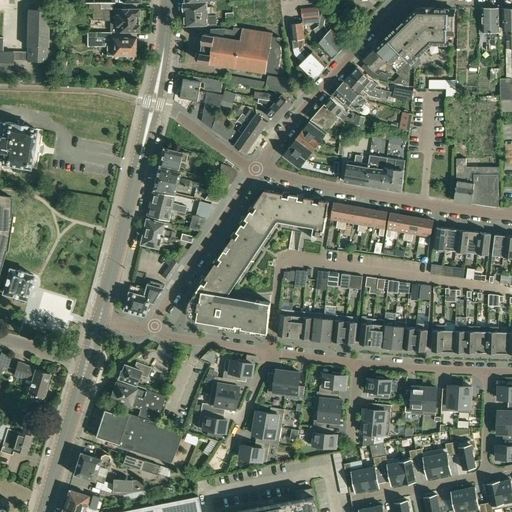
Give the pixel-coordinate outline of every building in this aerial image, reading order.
[(207,8),(207,1),(184,2),(185,25),(216,25),(215,16),(210,17),(210,8),(207,8)] [(28,52),(21,52),(21,59),(27,59),(28,61),(46,62),(47,47),(48,47),(49,29),(58,29),(58,19),(54,19),(55,10),(45,10),(44,3),(33,3),(33,9),(28,9),(27,46),(28,46),(28,52)] [(100,12),(100,9),(100,4),(88,3),(88,11),(93,11),(93,12),(100,12)] [(319,6),(301,8),(302,18),(320,17),(319,6)] [(319,26),(318,27),(324,37),(338,52),(345,45),(331,30),(328,32),(324,25),(326,15),(330,12),(332,12),(332,13),(340,12),(333,7),(322,8),(319,26)] [(411,64),(432,44),(446,44),(447,34),(454,34),(455,10),(453,10),(448,10),(448,9),(435,8),(420,7),(420,8),(417,8),(405,20),(397,28),(396,28),(386,38),(386,39),(411,64)] [(491,50),(491,49),(490,8),(482,8),(482,12),(482,31),(486,31),(486,34),(482,34),(482,35),(479,35),(479,49),(481,49),(481,50),(491,50)] [(499,32),(499,12),(499,8),(490,8),(491,49),(499,49),(499,37),(495,37),(495,32),(499,32)] [(511,63),(511,9),(502,8),(502,12),(502,29),(506,29),(506,49),(507,76),(500,76),(500,83),(500,96),(500,98),(511,98),(511,77),(511,63)] [(110,9),(100,9),(100,12),(93,12),(93,19),(103,19),(103,21),(110,21),(110,32),(139,32),(139,9),(110,9)] [(227,23),(221,23),(222,26),(235,25),(234,12),(225,13),(226,21),(227,20),(227,23)] [(292,41),(298,40),(304,40),(302,23),(290,24),(292,41)] [(324,37),(318,27),(313,30),(320,41),(318,44),(332,59),(338,52),(324,37)] [(282,46),(283,39),(271,37),(272,33),(243,28),(241,40),(203,34),(202,43),(203,43),(201,53),(199,62),(266,73),(266,72),(278,74),(281,53),(281,45),(282,46)] [(122,56),(123,55),(134,55),(134,52),(135,52),(135,49),(134,48),(134,38),(111,38),(111,32),(87,32),(87,47),(105,47),(105,44),(107,44),(107,46),(107,55),(117,55),(117,56),(122,56)] [(21,52),(17,51),(18,33),(3,33),(3,38),(0,38),(0,72),(13,73),(13,59),(21,59),(21,52)] [(385,39),(375,48),(375,49),(376,50),(397,71),(396,72),(399,76),(402,78),(413,66),(411,64),(386,39),(385,39)] [(298,66),(313,81),(320,73),(298,51),(299,50),(298,40),(292,41),(293,50),(294,55),(301,62),(298,66)] [(298,51),(320,73),(327,66),(312,52),(309,55),(302,47),(299,50),(298,51)] [(375,51),(374,50),(373,50),(374,50),(369,55),(381,66),(386,62),(375,51)] [(381,66),(369,55),(364,60),(363,60),(363,61),(365,63),(361,67),(367,72),(372,78),(388,81),(389,75),(381,72),(379,74),(376,72),(381,66)] [(58,76),(71,77),(72,67),(66,67),(67,57),(61,57),(60,66),(58,65),(58,76)] [(357,67),(351,74),(372,92),(384,95),(384,93),(385,93),(385,96),(386,96),(411,101),(412,91),(412,87),(393,82),(387,81),(387,86),(389,87),(387,92),(385,92),(375,88),(377,85),(365,74),(357,67)] [(493,84),(500,83),(500,76),(499,68),(490,69),(490,82),(493,81),(493,84)] [(351,74),(345,80),(348,82),(360,93),(363,90),(367,94),(369,96),(385,100),(386,96),(385,96),(385,93),(384,93),(384,95),(372,92),(351,74)] [(268,75),(267,82),(266,88),(287,92),(290,79),(268,75)] [(399,76),(393,82),(412,87),(399,76)] [(183,79),(181,92),(179,91),(178,97),(180,97),(180,98),(205,102),(202,122),(203,123),(212,129),(216,117),(220,107),(221,101),(223,95),(200,91),(201,82),(205,83),(204,89),(221,92),(223,82),(193,77),(194,77),(194,81),(193,81),(183,79)] [(429,89),(429,90),(446,90),(446,92),(446,100),(455,100),(456,81),(429,81),(429,89)] [(358,95),(346,84),(344,82),(343,83),(343,82),(338,88),(338,89),(358,107),(368,114),(370,112),(370,110),(370,109),(369,107),(365,104),(367,101),(360,95),(358,95)] [(338,89),(332,95),(336,98),(346,108),(349,105),(357,112),(359,113),(360,112),(363,114),(365,115),(366,115),(368,114),(358,107),(338,89)] [(225,91),(223,95),(221,101),(233,104),(236,94),(225,91)] [(255,91),(254,98),(258,98),(259,99),(270,100),(274,104),(285,113),(292,104),(293,104),(292,103),(285,97),(282,94),(281,93),(277,92),(273,96),(268,93),(255,91)] [(328,99),(325,104),(346,123),(353,124),(354,125),(362,126),(365,117),(356,114),(356,115),(356,117),(354,121),(350,119),(346,116),(342,112),(344,109),(334,100),(331,98),(330,97),(328,99)] [(276,122),(285,113),(270,100),(259,99),(258,98),(257,102),(259,102),(268,110),(266,113),(276,122)] [(233,104),(221,101),(220,107),(231,112),(233,104)] [(315,114),(312,118),(311,119),(331,131),(333,126),(353,128),(354,125),(353,124),(346,123),(325,104),(324,104),(324,105),(316,113),(315,114)] [(235,107),(232,113),(240,117),(243,110),(235,107)] [(225,121),(229,114),(223,109),(218,117),(225,121)] [(403,112),(402,120),(411,122),(412,114),(403,112)] [(242,114),(240,117),(261,132),(268,122),(257,114),(253,119),(249,116),(248,118),(242,114)] [(241,136),(216,117),(212,129),(228,141),(230,138),(232,139),(233,137),(238,140),(234,146),(246,154),(253,144),(241,136)] [(240,117),(237,121),(243,124),(242,125),(246,128),(241,136),(253,144),(261,132),(240,117)] [(402,120),(400,129),(409,131),(411,122),(402,120)] [(320,143),(327,134),(310,121),(303,130),(320,143)] [(5,122),(5,123),(3,122),(3,123),(0,122),(0,132),(2,133),(1,135),(0,135),(0,136),(0,149),(3,150),(1,162),(15,165),(16,166),(19,167),(21,167),(23,167),(23,166),(29,168),(31,155),(32,155),(34,142),(33,142),(35,129),(35,128),(26,127),(26,126),(21,125),(14,124),(13,124),(12,124),(13,123),(12,123),(10,122),(8,122),(6,122),(5,122)] [(296,138),(313,151),(320,143),(303,130),(296,138)] [(290,147),(306,160),(313,151),(296,138),(290,147)] [(187,153),(163,147),(159,165),(177,169),(180,160),(185,162),(187,153)] [(306,160),(290,147),(283,156),(300,169),(306,160)] [(368,164),(365,185),(366,185),(383,188),(386,168),(388,158),(388,157),(370,155),(368,164)] [(396,159),(388,158),(386,168),(383,188),(392,190),(396,159)] [(396,159),(392,190),(401,191),(405,161),(396,159)] [(358,162),(355,162),(348,161),(344,181),(354,183),(358,162)] [(354,183),(365,185),(368,164),(362,163),(358,162),(354,183)] [(222,164),(218,181),(230,184),(236,175),(236,174),(236,173),(236,172),(236,171),(235,170),(234,169),(222,164)] [(158,167),(155,178),(185,184),(188,185),(197,187),(199,182),(178,177),(179,172),(158,167)] [(188,185),(185,184),(155,178),(153,189),(174,194),(175,189),(187,191),(188,185)] [(218,181),(212,190),(223,193),(230,184),(218,181)] [(299,196),(290,194),(289,194),(289,197),(283,196),(283,193),(265,190),(254,205),(257,207),(253,212),(251,210),(246,218),(242,216),(238,221),(242,224),(237,231),(239,233),(236,238),(233,236),(228,244),(231,246),(227,251),(224,249),(219,257),(222,259),(218,264),(216,262),(206,277),(202,275),(198,281),(202,283),(190,301),(189,302),(188,304),(188,306),(187,308),(187,309),(188,311),(188,312),(189,314),(189,316),(191,317),(192,318),(193,319),(195,320),(196,321),(198,321),(220,325),(221,322),(226,323),(226,325),(230,325),(236,326),(236,325),(242,326),(241,329),(251,331),(251,327),(257,328),(256,332),(266,333),(266,332),(268,332),(271,302),(260,301),(260,304),(227,298),(226,297),(278,221),(305,226),(314,227),(313,230),(312,234),(323,236),(329,201),(320,200),(319,203),(313,202),(314,199),(305,197),(304,200),(298,199),(299,196)] [(212,190),(205,200),(217,203),(223,193),(212,190)] [(149,203),(170,208),(185,212),(186,206),(172,203),(173,197),(152,192),(149,203)] [(0,230),(10,232),(13,214),(12,214),(10,214),(10,203),(10,204),(5,203),(5,197),(6,197),(6,196),(0,195),(0,230)] [(199,201),(195,215),(206,218),(207,219),(211,204),(199,201)] [(345,204),(334,202),(331,219),(336,220),(337,220),(336,227),(340,228),(345,204)] [(149,203),(147,215),(168,220),(170,208),(149,203)] [(355,206),(345,204),(340,228),(344,229),(345,222),(352,223),(355,206)] [(362,232),(366,208),(355,206),(352,223),(358,224),(357,231),(362,232)] [(377,210),(366,208),(362,232),(366,233),(367,226),(374,227),(377,210)] [(388,212),(377,210),(374,227),(380,228),(379,235),(384,236),(388,212)] [(398,231),(401,214),(390,212),(386,236),(391,237),(392,230),(398,231)] [(206,218),(195,215),(192,214),(188,228),(200,231),(201,225),(203,226),(206,218)] [(403,239),(408,240),(412,216),(401,214),(398,231),(405,232),(403,239)] [(423,218),(412,216),(408,240),(412,241),(413,234),(420,235),(423,218)] [(429,244),(433,226),(434,220),(423,218),(420,235),(426,236),(424,243),(429,244)] [(146,219),(143,231),(170,238),(174,238),(175,232),(162,229),(164,223),(146,219)] [(448,228),(436,227),(433,250),(445,252),(446,249),(445,249),(448,228)] [(456,250),(458,229),(448,228),(445,249),(446,249),(456,250)] [(467,252),(469,231),(458,229),(456,250),(455,253),(467,254),(467,252)] [(0,258),(2,259),(4,249),(7,249),(7,250),(10,232),(0,230),(0,258)] [(170,238),(143,231),(140,244),(158,248),(160,242),(169,244),(170,238)] [(477,253),(480,232),(469,231),(467,252),(477,253)] [(480,232),(477,253),(489,254),(491,233),(480,232)] [(187,242),(191,243),(193,237),(181,233),(179,239),(187,242)] [(506,235),(495,234),(492,255),(504,256),(506,235)] [(159,276),(167,281),(179,264),(171,259),(159,276)] [(9,268),(3,292),(26,299),(26,298),(28,299),(31,291),(28,291),(29,290),(31,284),(30,284),(32,279),(33,275),(29,274),(9,268)] [(467,269),(466,279),(474,280),(475,270),(467,269)] [(318,271),(316,289),(327,290),(327,286),(329,272),(318,271)] [(327,286),(338,287),(340,273),(329,272),(327,286)] [(351,275),(342,274),(340,287),(349,288),(351,275)] [(507,284),(511,285),(511,279),(511,276),(511,275),(501,274),(500,283),(507,284)] [(349,288),(361,289),(361,284),(362,276),(351,275),(349,288)] [(146,289),(137,287),(131,285),(130,285),(128,292),(123,310),(132,313),(132,312),(135,313),(144,316),(148,301),(153,302),(164,285),(159,283),(151,281),(150,284),(147,283),(146,289)] [(419,297),(421,285),(421,284),(412,284),(410,300),(419,301),(419,297)] [(421,284),(421,285),(419,297),(430,298),(431,286),(421,284)] [(278,335),(289,336),(292,310),(280,309),(278,335)] [(303,311),(292,310),(289,336),(300,337),(303,311)] [(300,337),(311,338),(313,312),(303,311),(300,337)] [(321,339),(324,313),(313,312),(311,338),(321,339)] [(321,339),(332,340),(335,315),(324,313),(321,339)] [(332,340),(344,342),(346,316),(335,315),(332,340)] [(358,317),(346,316),(344,342),(355,343),(358,317)] [(362,322),(359,343),(371,344),(373,323),(373,319),(366,318),(366,316),(362,316),(362,322)] [(373,319),(373,323),(371,344),(382,346),(385,320),(373,319)] [(385,320),(382,346),(392,347),(395,321),(385,320)] [(407,322),(395,321),(392,347),(404,348),(406,327),(407,322)] [(426,350),(429,324),(416,323),(416,328),(414,349),(426,350)] [(432,350),(444,351),(444,330),(445,330),(445,325),(433,324),(432,350)] [(455,325),(455,330),(454,351),(465,352),(466,326),(455,325)] [(476,352),(477,326),(466,326),(465,352),(476,352)] [(488,326),(477,326),(476,352),(487,352),(488,326)] [(499,327),(488,326),(487,352),(498,353),(498,331),(499,331),(499,327)] [(416,328),(406,327),(404,348),(414,349),(416,328)] [(444,351),(454,351),(455,330),(445,330),(444,330),(444,351)] [(509,332),(499,331),(498,331),(498,353),(508,353),(509,332)] [(252,364),(251,363),(251,364),(245,362),(245,360),(238,359),(237,361),(231,360),(230,360),(225,359),(222,377),(236,380),(237,374),(249,376),(250,376),(250,375),(252,364)] [(18,361),(13,375),(26,379),(25,381),(26,383),(31,385),(28,393),(43,397),(43,396),(45,396),(47,389),(46,388),(50,373),(36,369),(36,368),(24,364),(25,363),(18,361)] [(117,378),(126,381),(136,385),(139,375),(147,377),(150,367),(136,362),(134,367),(133,367),(124,364),(122,368),(123,369),(122,371),(120,370),(117,372),(116,375),(117,378)] [(285,398),(288,371),(277,370),(277,369),(276,370),(277,370),(275,382),(269,382),(267,394),(274,395),(274,392),(275,392),(285,393),(285,398)] [(289,371),(288,371),(285,398),(303,400),(305,386),(299,385),(300,373),(289,371)] [(330,393),(332,393),(333,387),(345,388),(346,387),(347,376),(347,375),(346,375),(340,375),(340,372),(332,372),(332,374),(325,373),(322,373),(321,385),(320,385),(319,391),(330,393)] [(166,377),(160,374),(157,381),(163,383),(166,377)] [(238,386),(234,386),(225,384),(226,378),(214,376),(213,382),(212,382),(211,393),(236,397),(238,387),(238,386)] [(368,378),(367,390),(368,390),(376,391),(380,391),(380,397),(389,398),(390,392),(391,380),(384,379),(384,377),(376,376),(376,378),(368,378)] [(141,410),(139,417),(156,422),(158,416),(165,396),(146,389),(145,391),(116,382),(114,391),(113,390),(112,392),(110,391),(108,397),(110,398),(110,400),(131,407),(141,410)] [(511,398),(511,383),(506,384),(506,386),(499,386),(498,398),(511,398)] [(442,397),(441,411),(448,411),(458,412),(460,386),(449,385),(449,389),(448,398),(442,397)] [(406,399),(405,411),(411,412),(411,413),(423,414),(425,387),(413,386),(413,390),(412,399),(406,399)] [(472,386),(460,386),(458,412),(470,412),(472,386)] [(437,388),(425,387),(423,414),(435,415),(437,388)] [(330,393),(319,391),(317,391),(316,397),(315,408),(341,411),(342,401),(342,400),(341,400),(329,399),(330,393)] [(201,405),(201,409),(215,412),(216,405),(225,407),(233,408),(234,409),(234,408),(236,397),(211,393),(209,402),(209,404),(202,403),(201,405)] [(364,408),(363,421),(390,423),(391,405),(377,403),(377,410),(364,408)] [(255,422),(282,427),(285,409),(271,407),(270,413),(258,411),(257,411),(257,412),(255,422)] [(184,431),(156,422),(139,417),(111,408),(110,412),(104,409),(97,429),(94,428),(92,433),(95,434),(95,436),(118,444),(118,446),(171,463),(184,431)] [(341,411),(315,408),(315,409),(320,409),(319,419),(318,420),(314,420),(314,426),(326,427),(327,421),(339,422),(340,422),(341,411)] [(201,409),(198,428),(201,428),(202,428),(203,428),(208,429),(207,435),(222,438),(223,432),(224,432),(224,431),(226,422),(226,421),(226,420),(223,419),(214,418),(215,412),(201,409)] [(498,411),(497,422),(511,422),(511,410),(508,411),(498,411)] [(363,421),(362,432),(364,432),(375,433),(375,436),(369,435),(368,445),(374,444),(383,442),(384,434),(389,435),(390,423),(363,421)] [(265,442),(270,443),(279,445),(282,427),(255,422),(255,423),(253,433),(253,434),(254,434),(266,436),(265,442)] [(511,422),(497,422),(497,433),(511,433),(511,422)] [(337,434),(333,434),(324,433),(325,427),(310,426),(309,444),(313,445),(314,445),(321,445),(320,448),(328,449),(328,446),(335,447),(336,447),(336,446),(337,435),(337,434)] [(26,454),(28,444),(30,444),(32,437),(31,437),(31,435),(9,428),(5,441),(0,439),(0,450),(11,454),(12,450),(26,454)] [(210,440),(202,452),(209,456),(218,442),(210,440)] [(458,441),(452,442),(454,454),(460,453),(463,469),(466,468),(466,470),(473,468),(473,467),(476,466),(470,440),(458,442),(458,441)] [(267,462),(270,443),(265,442),(256,441),(255,447),(243,445),(242,445),(242,446),(240,455),(240,456),(240,457),(261,461),(262,461),(267,462)] [(446,448),(434,450),(440,475),(451,473),(448,455),(454,454),(452,442),(445,443),(446,448)] [(504,460),(511,461),(511,458),(511,445),(497,445),(496,458),(504,458),(504,460)] [(422,448),(416,449),(418,461),(424,460),(428,478),(440,475),(434,450),(423,452),(422,448)] [(399,459),(404,482),(403,482),(403,483),(415,481),(412,462),(418,461),(416,449),(409,450),(410,457),(399,459)] [(99,458),(80,452),(73,474),(94,480),(94,479),(97,480),(95,487),(112,492),(121,495),(123,494),(124,500),(150,494),(148,489),(146,489),(146,484),(140,483),(140,481),(113,479),(113,484),(103,481),(110,459),(108,455),(104,453),(100,455),(99,458)] [(341,452),(333,454),(340,488),(341,494),(349,492),(347,486),(341,452)] [(170,468),(161,465),(126,454),(123,464),(157,475),(158,473),(169,476),(170,468)] [(386,455),(380,456),(382,468),(388,467),(392,485),(403,482),(404,482),(399,459),(399,457),(387,459),(386,455)] [(375,464),(363,466),(368,489),(379,487),(376,469),(382,468),(380,456),(373,457),(375,464)] [(350,462),(344,463),(346,475),(353,474),(356,492),(368,489),(363,466),(352,469),(350,462)] [(500,482),(499,482),(504,507),(511,505),(511,485),(511,480),(500,482)] [(491,502),(485,503),(486,511),(493,511),(493,509),(504,507),(499,482),(500,482),(499,481),(487,483),(491,502)] [(316,511),(312,487),(294,491),(296,499),(227,511),(316,511)] [(475,487),(463,489),(468,511),(479,510),(479,511),(486,511),(485,503),(478,504),(475,487)] [(69,489),(63,507),(76,511),(97,511),(98,510),(96,509),(100,497),(93,495),(89,507),(85,506),(89,495),(69,489)] [(455,509),(449,510),(449,511),(467,511),(468,511),(463,489),(452,491),(455,509)] [(427,496),(425,497),(427,511),(446,511),(440,511),(437,494),(434,495),(434,493),(427,494),(427,496)] [(118,511),(200,511),(198,496),(118,511)] [(397,511),(409,511),(408,500),(405,500),(405,499),(398,500),(398,502),(395,502),(397,511)]
